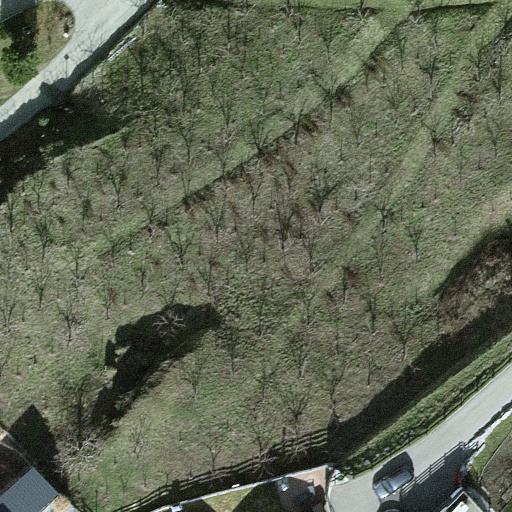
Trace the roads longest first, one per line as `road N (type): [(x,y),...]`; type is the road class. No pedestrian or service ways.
road 1 (unclassified): [(129,0),(0,122)]
road 2 (track): [(395,476),(511,380)]
